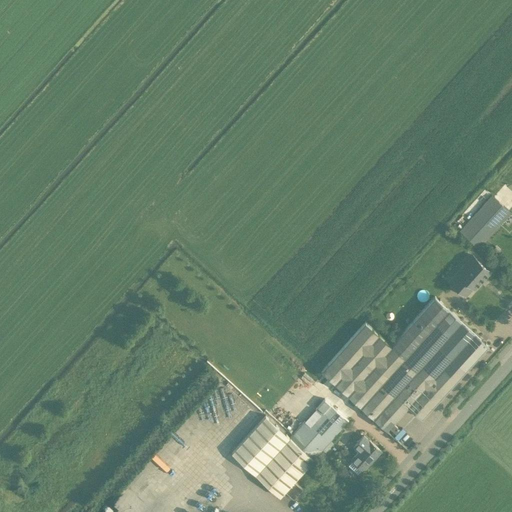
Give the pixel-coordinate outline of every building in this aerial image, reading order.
[(467,223),(460,231),(479,248),(510,213),(491,196),(467,223)] [(461,276),(453,284),(466,295),(473,287),(475,288),(490,271),(472,255),(457,272),(461,276)] [(365,321),(321,370),(382,425),(404,401),(421,417),(487,344),(448,309),(432,295),(390,342),(366,318),(364,320),(365,321)] [(260,416),(264,412),(247,395),(227,416),(230,419),(246,402),(260,416)] [(302,489),(293,481),(348,420),(325,399),(290,437),(265,415),(232,451),(281,495),(284,491),(293,499),(302,489)] [(396,434),(400,429),(392,422),(388,426),(396,434)] [(183,423),(179,428),(194,442),(198,437),(183,423)] [(380,449),(369,440),(363,434),(353,446),(358,451),(347,464),(359,474),(373,459),(372,458),(380,449)]
